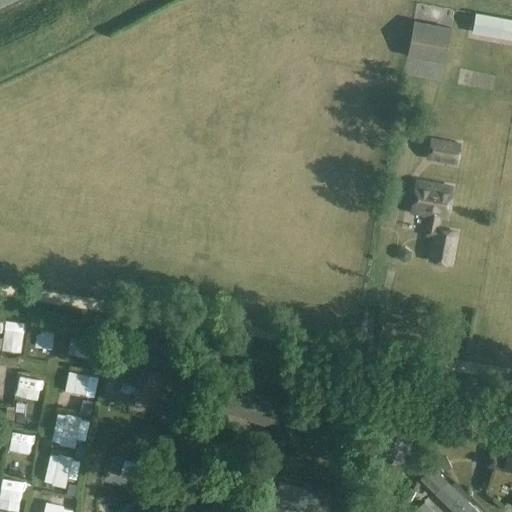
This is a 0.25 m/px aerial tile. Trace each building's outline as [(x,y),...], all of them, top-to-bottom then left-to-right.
[(506,20),(475,14),(472,34),(511,42),(511,20),(506,19),(506,20)] [(408,57),(413,58),(444,63),(450,28),(413,21),(411,37),(408,57)] [(460,144),(430,138),(426,161),(458,167),(460,144)] [(431,263),(453,266),(459,233),(438,229),(440,218),(448,219),(453,188),(417,182),(412,213),(431,216),(427,235),(435,237),(431,263)] [(412,253),(405,248),(398,252),(397,259),(403,264),(411,260),(412,253)] [(36,335),(34,347),(48,349),(49,337),(36,335)] [(270,359),(258,355),(255,363),(267,367),(270,359)] [(127,363),(119,381),(137,390),(133,401),(155,409),(165,379),(148,373),(152,364),(141,360),(138,368),(127,363)] [(105,374),(108,364),(100,362),(97,372),(105,374)] [(65,371),(64,390),(81,392),(82,372),(65,371)] [(268,428),(269,425),(275,427),(278,427),(285,405),(276,402),(277,400),(231,385),(222,411),(268,428)] [(357,396),(321,389),(314,388),(311,404),(338,409),(335,425),(351,428),(352,424),(357,396)] [(382,390),(373,388),(371,401),(380,402),(382,390)] [(83,400),(80,411),(90,414),(94,402),(83,400)] [(452,402),(448,419),(497,432),(501,414),(452,402)] [(54,414),(54,432),(84,433),(84,415),(54,414)] [(24,416),(16,415),(15,426),(23,426),(24,416)] [(381,426),(378,435),(372,454),(394,462),(401,432),(381,426)] [(85,448),(77,446),(74,457),(83,459),(85,448)] [(446,456),(437,460),(442,472),(451,468),(446,456)] [(478,511),(431,467),(420,480),(452,511),(478,511)] [(202,495),(244,503),(247,487),(206,479),(202,495)] [(0,497),(16,499),(17,481),(0,480),(0,497)] [(279,483),(271,510),(278,511),(314,511),(319,494),(279,483)] [(77,485),(69,484),(66,494),(74,496),(77,485)] [(48,511),(70,511),(72,510),(52,503),(48,511)]
